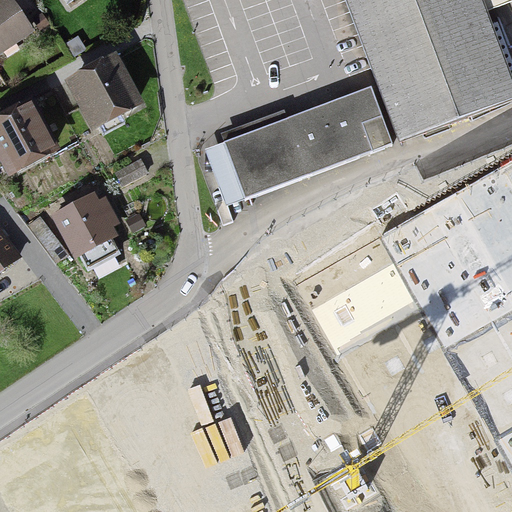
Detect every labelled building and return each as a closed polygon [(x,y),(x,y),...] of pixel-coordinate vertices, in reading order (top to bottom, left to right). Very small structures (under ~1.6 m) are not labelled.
[(0,0),(0,39),(25,23),(10,0),(0,0)] [(511,0),(347,0),(404,149),(511,108),(511,87),(486,14),(511,4),(511,0)] [(68,87),(93,135),(142,110),(117,61),(68,87)] [(224,152),(245,209),(390,154),(368,98),(224,152)] [(0,122),(0,160),(10,179),(59,153),(34,105),(0,122)] [(511,511),(511,169),(298,290),(307,306),(354,389),(370,418),(423,511),(511,511)] [(61,221),(78,251),(118,229),(101,199),(61,221)] [(67,255),(39,218),(30,225),(58,262),(67,255)] [(0,280),(20,265),(0,238),(0,280)] [(265,482),(281,511),(303,511),(324,500),(301,461),(240,353),(203,373),(265,482)]
